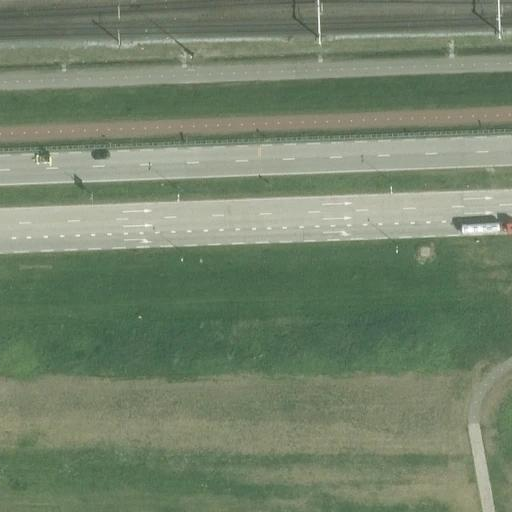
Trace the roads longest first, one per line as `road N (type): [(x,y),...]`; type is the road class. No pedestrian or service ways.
road 1 (secondary): [(511,151),(0,173)]
road 2 (secondary): [(0,234),(511,212)]
